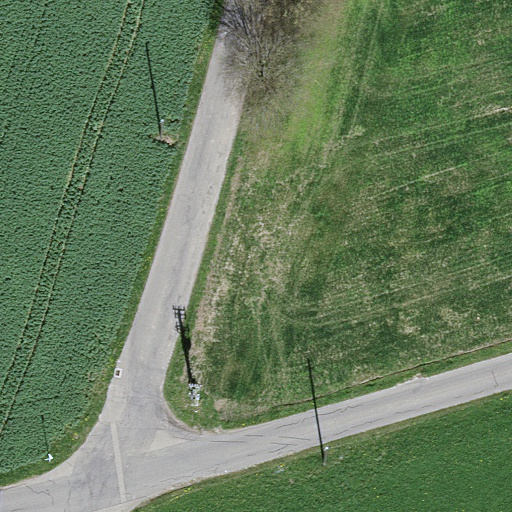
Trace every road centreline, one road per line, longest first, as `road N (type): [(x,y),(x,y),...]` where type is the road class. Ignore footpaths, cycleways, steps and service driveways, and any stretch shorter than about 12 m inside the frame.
road 1 (unclassified): [(95,497),(173,275),(254,0)]
road 2 (unclassified): [(511,375),(95,497)]
